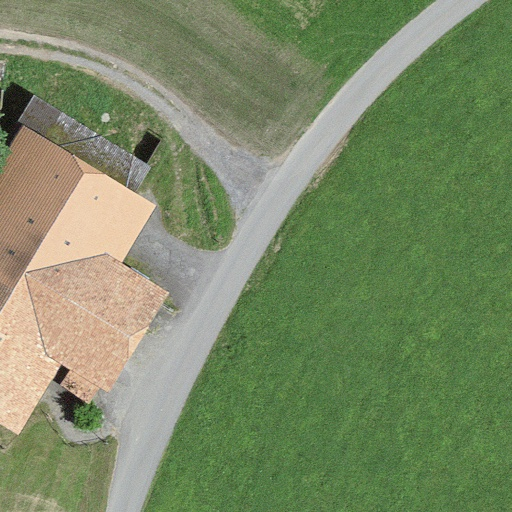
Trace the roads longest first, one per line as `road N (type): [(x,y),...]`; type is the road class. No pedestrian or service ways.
road 1 (unclassified): [(122,511),(160,409),(269,210),(382,69),(462,0)]
road 2 (track): [(0,40),(47,45),(138,78),(269,210)]
